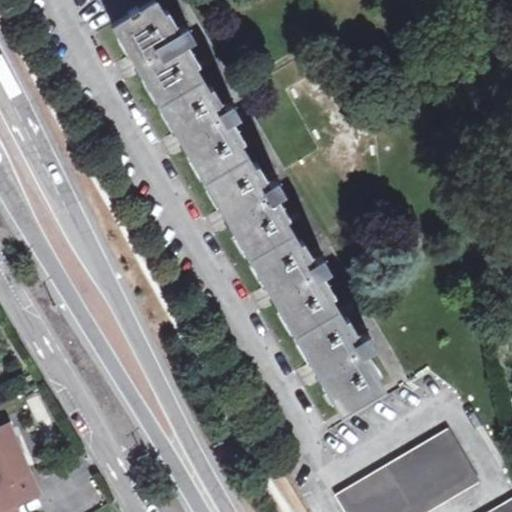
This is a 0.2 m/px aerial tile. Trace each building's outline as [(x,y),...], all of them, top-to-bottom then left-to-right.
[(129,11),(122,0),(99,0),(112,21),(129,11)] [(155,0),(122,0),(129,11),(112,21),(131,54),(136,63),(142,72),(177,131),(182,140),(187,150),(221,207),(227,217),(232,226),(267,285),(272,294),(277,303),(312,363),(317,371),(323,381),(338,408),(380,384),(361,351),(371,345),(364,332),(353,338),(316,274),(326,268),(319,254),(308,260),(271,197),(282,191),(274,178),(263,184),(226,120),(237,115),(229,101),(218,107),(181,43),(192,37),(184,24),(173,30),(155,0)] [(0,485),(31,472),(10,423),(0,427),(0,485)] [(347,511),(422,511),(467,486),(437,434),(336,492),(347,511)] [(0,511),(35,511),(47,507),(34,476),(31,472),(0,485),(0,511)] [(511,511),(511,496),(484,511),(511,511)]
